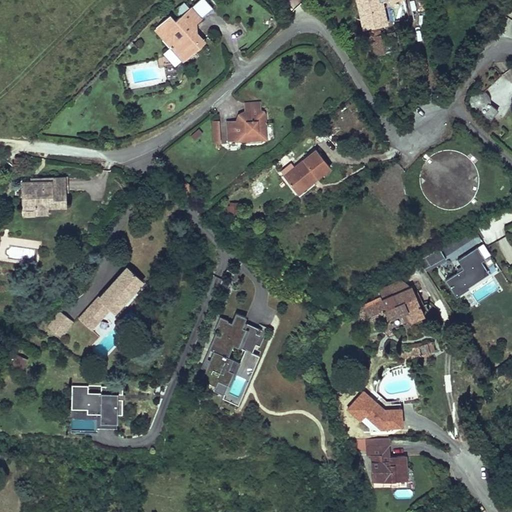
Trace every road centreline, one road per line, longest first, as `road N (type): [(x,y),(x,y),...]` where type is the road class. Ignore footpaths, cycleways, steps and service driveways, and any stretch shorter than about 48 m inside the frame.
road 1 (residential): [(0,141),(107,155),(140,148),(179,126),(303,24),(329,37),(393,135),(415,135),(449,103)]
road 2 (unknown): [(152,142),(163,168),(261,275),(269,313)]
